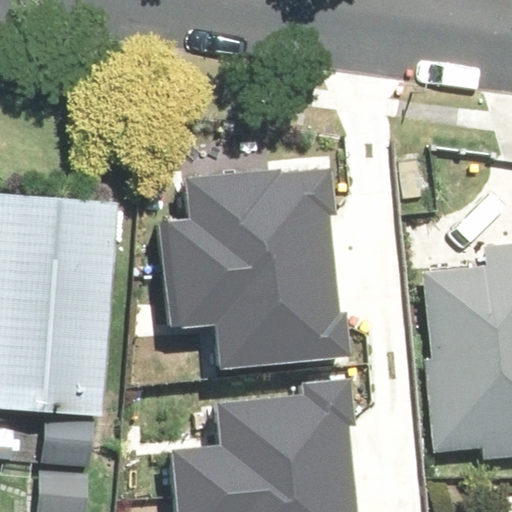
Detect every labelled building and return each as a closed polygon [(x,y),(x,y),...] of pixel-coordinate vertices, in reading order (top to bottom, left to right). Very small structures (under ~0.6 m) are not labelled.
[(191,204),(154,206),(160,264),(321,252),(318,191),(329,190),(326,150),(188,159),(191,204)] [(113,205),(0,196),(0,407),(97,415),(113,205)] [(411,262),(428,441),(477,436),(479,457),(511,454),(511,237),(482,241),(483,255),(411,262)] [(160,264),(163,313),(200,310),(203,356),(339,346),(336,303),(325,304),(321,252),(160,264)] [(201,423),(160,426),(166,490),(345,477),(341,409),(353,408),(350,364),(197,374),(201,423)] [(166,490),(167,511),(347,511),(345,477),(166,490)]
